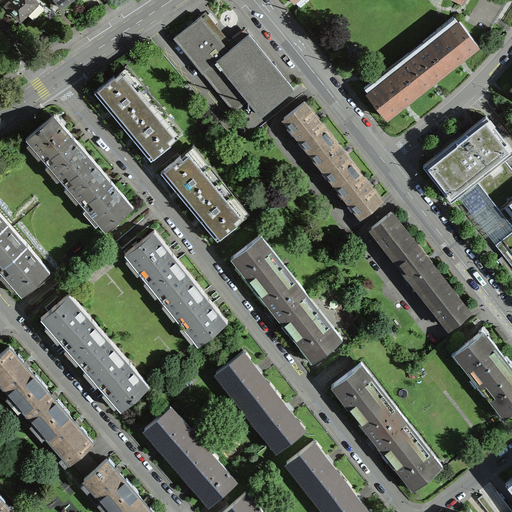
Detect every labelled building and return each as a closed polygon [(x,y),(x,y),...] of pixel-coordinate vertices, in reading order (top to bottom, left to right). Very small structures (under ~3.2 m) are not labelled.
[(27,12),(33,18),(44,8),(35,0),(10,0),(7,4),(12,10),(20,18),(27,12)] [(174,37),(234,110),(248,99),(261,115),(294,88),(269,57),(249,33),(239,41),(229,49),(221,40),(201,15),(197,18),(189,25),(174,37)] [(432,42),(434,44),(429,48),(446,70),(456,62),(478,45),(464,27),(466,26),(464,24),(463,22),(461,24),(461,23),(455,27),(453,25),(432,42)] [(446,70),(429,48),(424,52),(422,50),(405,63),(407,66),(401,70),(418,91),(425,86),(446,70)] [(114,74),(94,91),(111,111),(123,125),(151,101),(126,70),(117,78),(114,74)] [(369,94),(387,116),(396,109),(418,91),(401,70),(396,74),(394,72),(374,88),(375,90),(369,94)] [(310,150),(330,134),(316,115),(304,100),(284,117),(310,150)] [(168,139),(177,131),(151,101),(123,125),(134,139),(151,159),(171,142),(168,139)] [(54,113),(26,138),(45,160),(71,137),(67,133),(69,131),(61,122),(58,118),(56,120),(52,116),(54,114),(55,114),(54,113)] [(435,156),(424,164),(451,199),(457,194),(476,179),(483,174),(504,158),(511,151),(511,147),(486,115),(454,140),(435,156)] [(335,182),(356,166),(343,149),(330,134),(310,150),(335,182)] [(75,142),(71,137),(45,160),(64,182),(90,159),(86,155),(88,153),(80,144),(77,140),(75,142)] [(189,205),(218,181),(193,151),(184,158),(181,154),(161,171),(177,191),(189,205)] [(511,168),(504,158),(483,174),(476,179),(504,214),(511,224),(511,230),(496,243),(504,254),(499,258),(511,275),(511,168)] [(90,159),(64,182),(82,204),(109,181),(105,177),(107,175),(99,165),(96,162),(94,164),(90,159)] [(361,215),(382,199),(368,181),(356,166),(335,182),(361,215)] [(476,179),(457,194),(496,243),(511,230),(511,224),(504,214),(476,179)] [(82,204),(105,230),(133,205),(120,190),(115,184),(113,186),(109,181),(82,204)] [(218,181),(189,205),(201,219),(217,239),(237,222),(234,219),(243,211),(218,181)] [(397,259),(417,243),(403,226),(391,210),(371,226),(373,228),(372,229),(376,234),(377,233),(379,235),(377,236),(381,241),(383,241),(386,245),(385,246),(395,259),(396,258),(397,259)] [(10,229),(6,224),(0,229),(0,267),(25,246),(21,241),(23,239),(12,227),(10,229)] [(154,229),(125,253),(161,298),(191,275),(174,253),(154,229)] [(285,320),(315,358),(342,337),(324,314),(315,321),(299,300),(308,293),(296,278),(293,280),(266,245),(268,243),(261,233),(233,254),(275,307),(273,308),(278,314),(284,321),(285,320)] [(417,243),(397,259),(398,260),(397,261),(407,274),(408,273),(416,283),(415,284),(420,291),(422,290),(423,291),(442,276),(428,258),(417,243)] [(29,250),(25,246),(0,267),(0,269),(9,279),(21,294),(50,270),(31,248),(29,250)] [(198,344),(227,320),(205,292),(191,275),(161,298),(198,344)] [(450,326),(470,311),(455,292),(442,276),(423,291),(425,294),(424,295),(434,308),(435,307),(438,311),(437,312),(441,318),(443,317),(444,318),(443,320),(447,325),(449,324),(450,326)] [(111,340),(70,292),(41,317),(62,341),(82,365),(111,340)] [(475,375),(481,382),(509,361),(489,336),(483,328),(456,350),(462,358),(460,359),(473,376),(475,375)] [(121,409),(149,384),(111,340),(82,365),(100,385),(121,409)] [(27,392),(40,380),(24,362),(10,345),(0,353),(0,380),(17,399),(26,391),(27,392)] [(234,395),(235,395),(247,410),(274,389),(257,368),(243,350),(216,371),(224,381),(223,381),(234,395)] [(369,371),(361,361),(334,382),(375,434),(374,435),(380,442),(385,449),(386,448),(415,486),(443,465),(435,454),(432,457),(405,422),(408,420),(396,405),(393,407),(366,373),(369,371)] [(500,407),(507,414),(511,410),(511,365),(509,361),(481,382),(487,389),(485,391),(498,408),(500,407)] [(50,419),(49,418),(62,406),(52,394),(40,380),(27,392),(26,391),(17,399),(40,427),(50,419)] [(287,406),(274,389),(247,410),(259,425),(258,426),(269,440),(270,439),(278,449),(304,428),(287,406)] [(177,465),(203,442),(190,428),(191,427),(179,414),(170,405),(145,427),(177,465)] [(71,460),(83,450),(93,441),(75,421),(62,406),(49,418),(50,419),(40,427),(70,461),(71,460)] [(305,485),(305,484),(317,500),(344,479),(328,458),(313,439),(287,461),(294,471),(305,485)] [(217,457),(216,457),(203,442),(177,465),(192,482),(210,502),(236,480),(229,472),(230,472),(217,457)] [(88,456),(83,450),(71,460),(85,476),(97,466),(88,456)] [(85,476),(84,477),(108,505),(131,485),(116,467),(107,457),(97,466),(85,476)] [(370,511),(358,496),(344,479),(317,500),(327,511),(370,511)] [(108,505),(114,511),(154,511),(144,500),(131,485),(108,505)] [(264,511),(254,500),(254,501),(245,491),(220,511),(264,511)] [(9,506),(0,495),(0,511),(2,511),(8,507),(9,506)]
